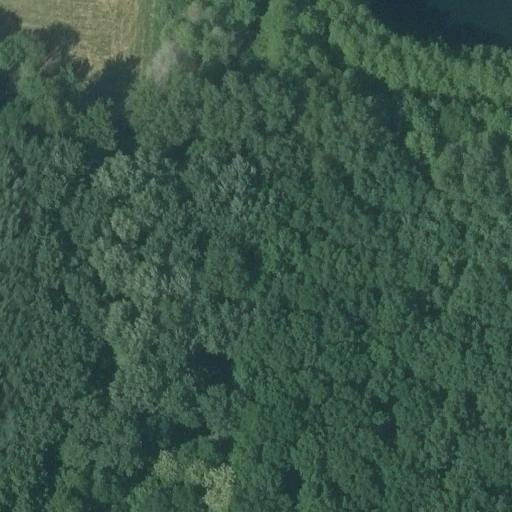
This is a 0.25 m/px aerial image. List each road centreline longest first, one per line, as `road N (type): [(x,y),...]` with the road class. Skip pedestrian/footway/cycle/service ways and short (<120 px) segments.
road 1 (track): [(274,0),(258,284),(511,334)]
road 2 (track): [(251,493),(0,458)]
road 3 (track): [(258,284),(250,511)]
